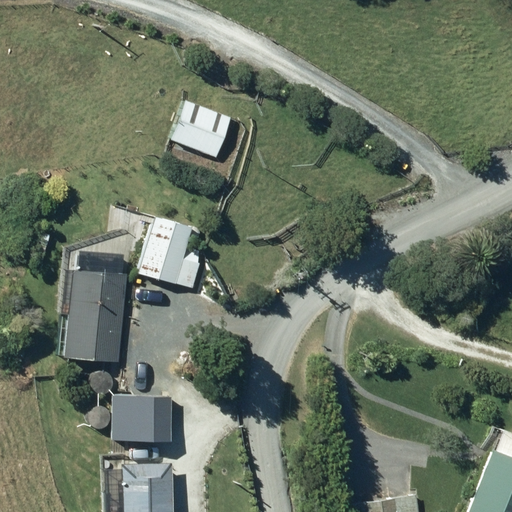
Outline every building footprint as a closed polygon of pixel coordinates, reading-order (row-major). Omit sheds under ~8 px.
[(233,116),(186,96),(168,138),(215,158),(233,116)] [(193,223),(155,212),(138,274),(193,288),(200,262),(183,258),(193,223)] [(129,274),(71,269),(63,358),(121,363),(129,274)] [(173,395),(115,392),(113,439),(171,442),(173,395)] [(511,511),(511,432),(500,428),(465,511),(511,511)] [(172,511),(173,461),(122,461),(121,511),(172,511)] [(419,511),(416,492),(343,505),(344,511),(419,511)]
